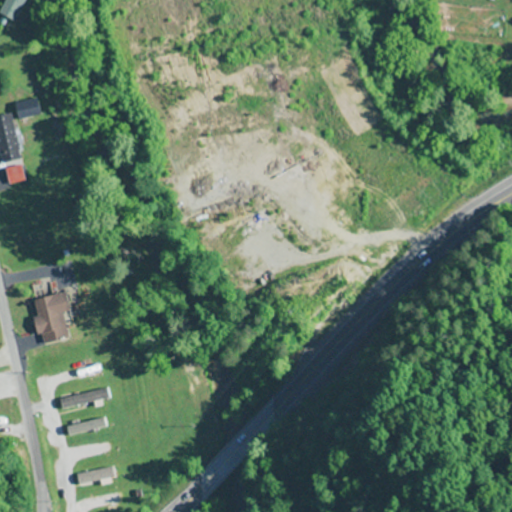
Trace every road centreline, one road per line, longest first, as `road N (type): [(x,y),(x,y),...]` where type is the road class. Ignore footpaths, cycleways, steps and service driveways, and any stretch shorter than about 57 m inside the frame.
road 1 (trunk): [(182,511),(366,315),(511,196)]
road 2 (residential): [(42,511),(0,283)]
